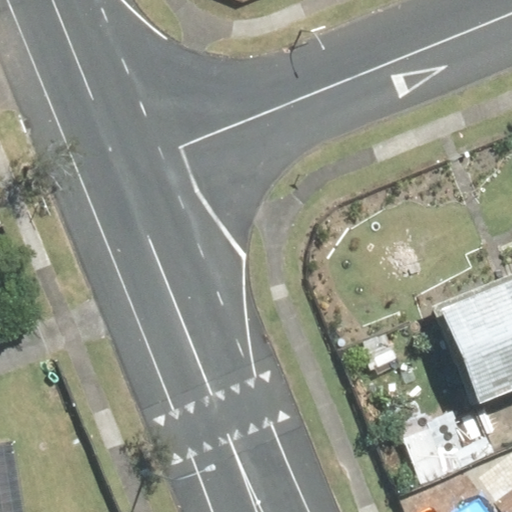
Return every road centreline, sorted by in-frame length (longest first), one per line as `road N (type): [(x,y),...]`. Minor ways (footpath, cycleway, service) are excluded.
road 1 (residential): [(122,176),(511,20)]
road 2 (tertiary): [(122,176),(258,511)]
road 3 (tertiary): [(51,0),(122,176)]
